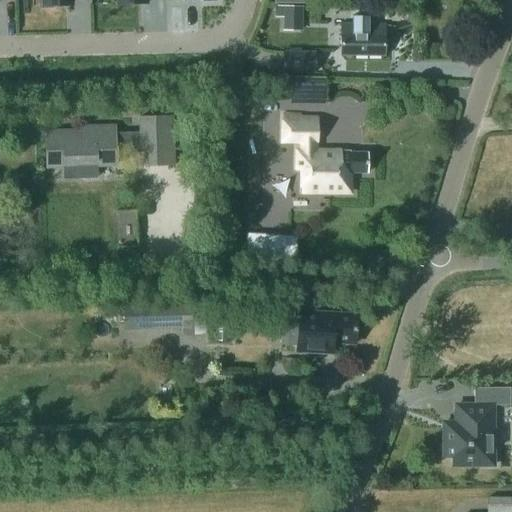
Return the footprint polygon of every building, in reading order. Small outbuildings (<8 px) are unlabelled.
[(283,16),(302,17),(302,6),(283,6),(283,16)] [(340,55),(340,56),(384,56),(384,55),(384,25),(368,25),(368,17),(352,17),(352,25),(340,24),(340,55)] [(285,52),(285,72),(315,73),(315,53),(285,52)] [(317,118),(300,118),(300,115),(283,115),(283,140),(302,140),(302,150),(297,150),(297,169),(302,169),(302,191),(328,191),(328,189),(350,190),(350,172),(368,172),(368,152),(350,152),(350,151),(315,150),(315,140),(317,141),(317,118)] [(140,116),(140,132),(141,155),(141,166),(174,165),(173,116),(140,116)] [(81,135),(47,136),(47,131),(48,164),(77,163),(77,167),(77,177),(97,176),(97,166),(96,162),(115,162),(115,156),(114,132),(114,125),(81,126),(81,135)] [(246,235),(245,261),(296,264),(297,237),(246,235)] [(193,336),(191,302),(122,306),(123,331),(180,328),(180,336),(193,336)] [(324,317),(299,316),(297,353),(322,354),(322,351),(338,352),(338,342),(354,343),(354,340),(356,338),(356,332),(354,330),(355,326),(357,324),(357,319),(355,316),(355,314),(324,312),(324,317)] [(494,465),(493,405),(510,405),(510,387),(474,387),(474,404),(456,405),(456,422),(444,422),(444,457),(452,457),(452,465),(494,465)] [(511,511),(511,496),(487,497),(486,511),(511,511)]
